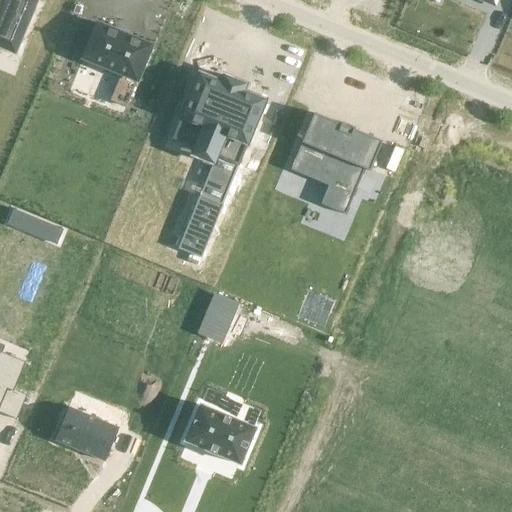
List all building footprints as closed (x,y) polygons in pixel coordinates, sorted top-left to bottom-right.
[(0,0),(0,47),(15,54),(37,0),(0,0)] [(97,23),(82,59),(121,75),(111,101),(125,107),(136,81),(137,82),(152,46),(97,23)] [(199,74),(172,139),(195,148),(192,156),(213,164),(216,157),(239,166),(266,101),(243,92),(246,85),(225,77),(222,83),(199,74)] [(314,114),(290,170),(328,186),(321,205),(346,215),(364,169),(370,172),(382,142),(355,131),(356,129),(355,128),(354,130),(343,126),(344,123),(343,123),(342,125),(314,114)] [(200,196),(178,248),(201,258),(223,205),(200,196)] [(0,413),(16,420),(26,396),(14,390),(25,362),(0,351),(0,413)] [(200,406),(185,442),(240,465),(255,429),(200,406)] [(69,408),(55,440),(105,461),(119,429),(69,408)]
